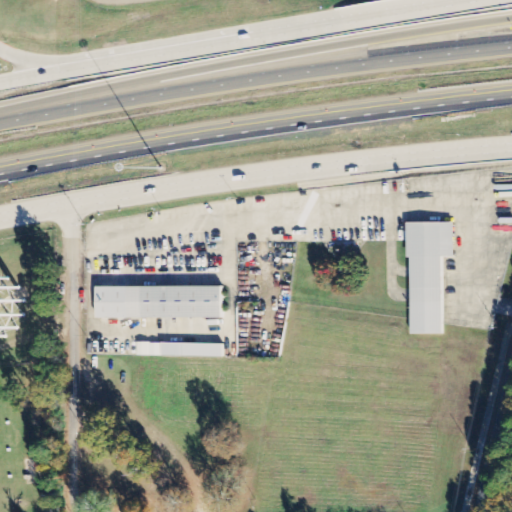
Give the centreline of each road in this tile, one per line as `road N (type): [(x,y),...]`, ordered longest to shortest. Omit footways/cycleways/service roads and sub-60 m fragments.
road 1 (secondary): [(0,217),(424,152),(511,146)]
road 2 (motorway): [(0,163),(511,91)]
road 3 (motorway): [(511,17),(193,67),(14,118)]
road 4 (motorway): [(511,47),(14,118)]
road 5 (residential): [(73,511),(74,203)]
road 6 (secondary): [(474,0),(251,38)]
road 7 (secondary): [(251,38),(49,73)]
road 8 (tertiary): [(467,511),(511,340)]
